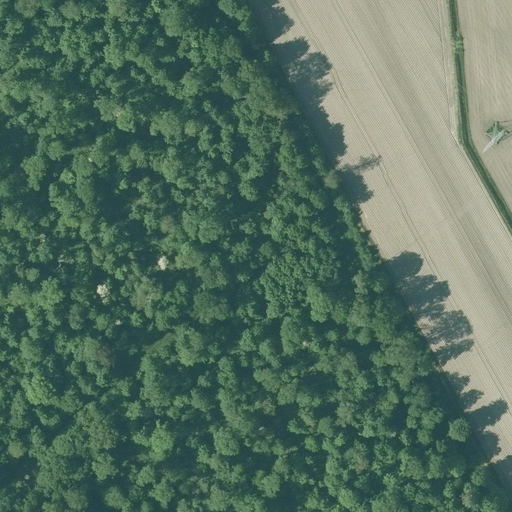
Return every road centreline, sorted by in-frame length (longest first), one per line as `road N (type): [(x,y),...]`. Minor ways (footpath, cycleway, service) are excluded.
road 1 (track): [(212,0),(253,60),(495,511)]
road 2 (track): [(0,486),(178,326),(334,218)]
